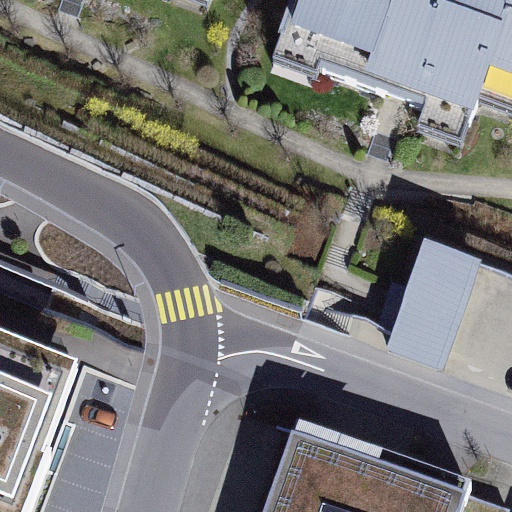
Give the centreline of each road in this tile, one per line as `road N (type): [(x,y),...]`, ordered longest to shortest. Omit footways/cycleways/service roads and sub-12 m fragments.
road 1 (residential): [(192,359),(306,366),(511,439)]
road 2 (residential): [(192,359),(187,305),(158,247),(102,201),(0,152)]
road 3 (residential): [(152,511),(192,359)]
